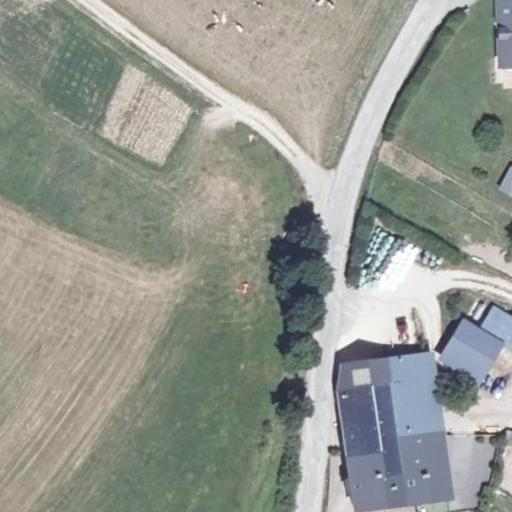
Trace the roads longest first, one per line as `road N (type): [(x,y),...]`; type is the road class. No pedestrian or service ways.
road 1 (residential): [(429,0),(363,139),(341,213),(304,511)]
road 2 (track): [(341,213),(294,153),(249,113),(83,0)]
